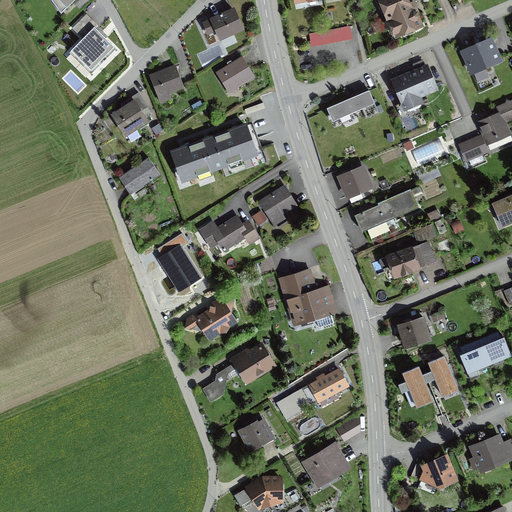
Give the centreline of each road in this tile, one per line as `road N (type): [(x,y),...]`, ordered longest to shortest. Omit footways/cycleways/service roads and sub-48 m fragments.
road 1 (residential): [(207,511),(207,445),(87,137),(96,109),(207,0)]
road 2 (residential): [(286,97),(511,7)]
road 3 (tertiary): [(361,317),(286,97)]
road 4 (residential): [(511,258),(361,317)]
road 5 (residential): [(377,449),(425,442),(511,407)]
road 6 (tertiary): [(377,449),(361,317)]
